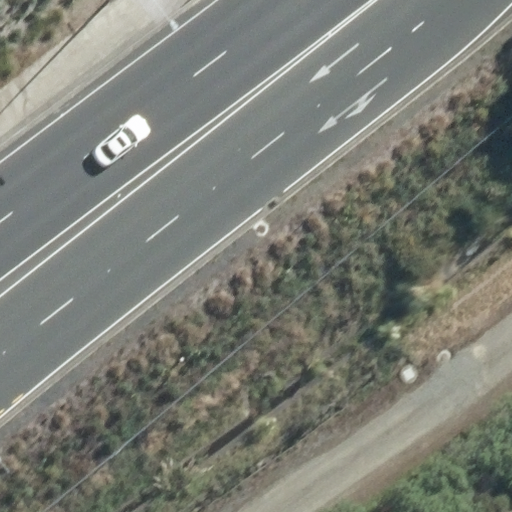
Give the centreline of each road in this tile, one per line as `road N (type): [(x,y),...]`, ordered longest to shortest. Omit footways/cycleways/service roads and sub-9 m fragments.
road 1 (primary): [(362,0),(0,281)]
road 2 (track): [(315,511),(511,360)]
